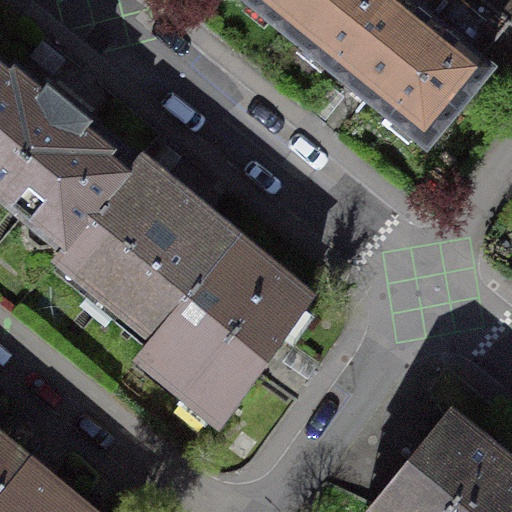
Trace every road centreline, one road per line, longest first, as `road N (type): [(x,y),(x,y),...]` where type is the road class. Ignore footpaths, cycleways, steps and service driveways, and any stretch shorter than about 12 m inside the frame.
road 1 (residential): [(96,8),(430,285)]
road 2 (residential): [(220,511),(0,333)]
road 3 (residential): [(272,511),(430,285)]
road 4 (residential): [(430,285),(511,165)]
